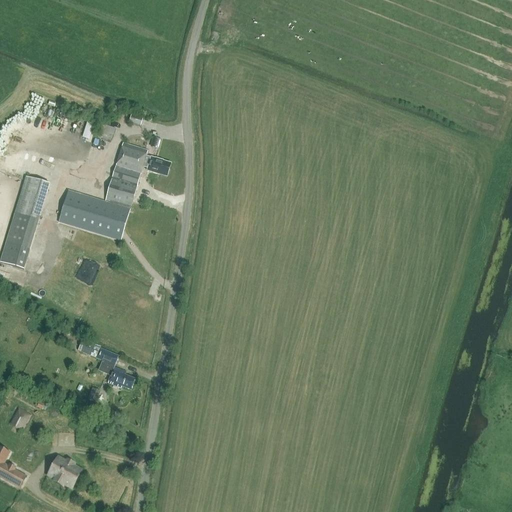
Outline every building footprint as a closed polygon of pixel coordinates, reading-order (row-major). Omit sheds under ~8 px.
[(131,115),(129,123),(141,126),(143,119),(131,115)] [(102,124),(97,138),(111,143),(115,129),(102,124)] [(156,137),(154,145),(161,147),(163,139),(156,137)] [(148,152),(123,144),(105,203),(68,192),(59,223),(121,242),(143,168),(148,169),(147,171),(152,173),(151,173),(159,175),(159,174),(167,177),(171,165),(163,162),(163,161),(156,159),(151,158),(146,157),(148,152)] [(0,262),(24,270),(30,251),(6,243),(0,262)] [(78,279),(94,284),(101,265),(85,259),(78,279)] [(78,351),(96,359),(101,347),(83,339),(78,351)] [(125,373),(114,368),(119,357),(100,349),(96,359),(103,362),(100,371),(111,376),(108,383),(122,389),(123,387),(130,391),(135,380),(125,376),(125,373)] [(100,393),(92,390),(88,400),(96,403),(100,393)] [(19,408),(17,413),(10,425),(21,432),(29,420),(31,415),(19,408)] [(3,464),(10,453),(0,447),(0,477),(20,489),(26,477),(14,470),(16,468),(9,465),(8,467),(3,464)] [(76,465),(66,459),(65,462),(59,459),(50,475),(57,479),(56,481),(63,485),(64,483),(71,487),(80,471),(74,468),(76,465)]
